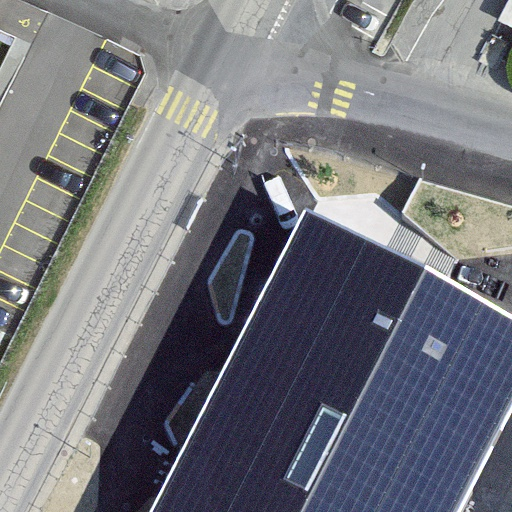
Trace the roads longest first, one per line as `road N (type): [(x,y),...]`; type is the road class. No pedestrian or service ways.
road 1 (primary): [(220,47),(0,476)]
road 2 (tertiary): [(220,47),(511,125)]
